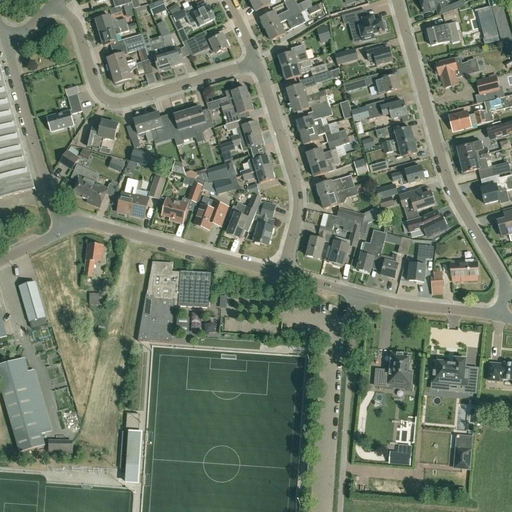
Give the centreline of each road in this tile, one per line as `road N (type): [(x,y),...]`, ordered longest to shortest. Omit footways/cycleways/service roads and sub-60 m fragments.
road 1 (unclassified): [(504,295),(444,174),(396,0)]
road 2 (residential): [(255,63),(111,103),(97,92),(75,23),(51,4)]
road 3 (unclassified): [(280,276),(85,222),(61,230)]
road 4 (residential): [(280,276),(297,200),(255,63)]
road 5 (unclassified): [(340,511),(356,294)]
road 6 (unclassified): [(61,230),(2,44)]
road 7 (unclassified): [(498,316),(356,294)]
